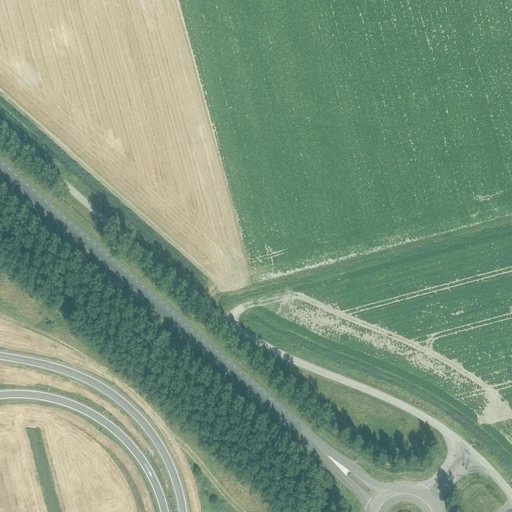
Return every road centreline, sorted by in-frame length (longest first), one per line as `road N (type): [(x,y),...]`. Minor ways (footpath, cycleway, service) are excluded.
road 1 (unclassified): [(466,447),(436,424),(218,318),(0,126)]
road 2 (secondary): [(378,501),(0,160)]
road 3 (trunk): [(184,511),(162,449),(117,396),(94,381),(0,356)]
road 4 (trunk): [(0,395),(70,403),(111,427),(140,456),(164,511)]
